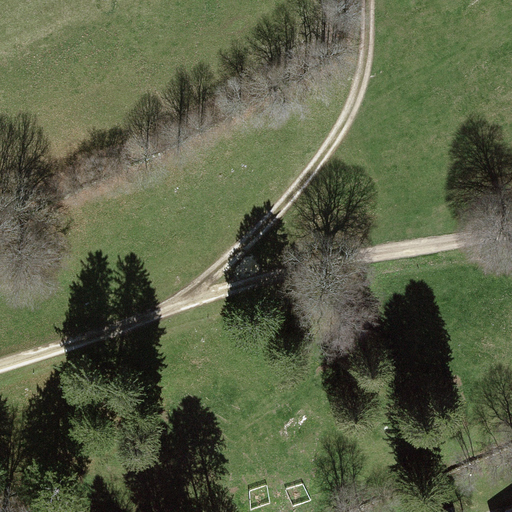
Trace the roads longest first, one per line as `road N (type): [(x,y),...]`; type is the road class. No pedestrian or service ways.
road 1 (track): [(511,233),(172,310),(0,369)]
road 2 (track): [(172,310),(250,241),(324,153),(357,91),(366,0)]
